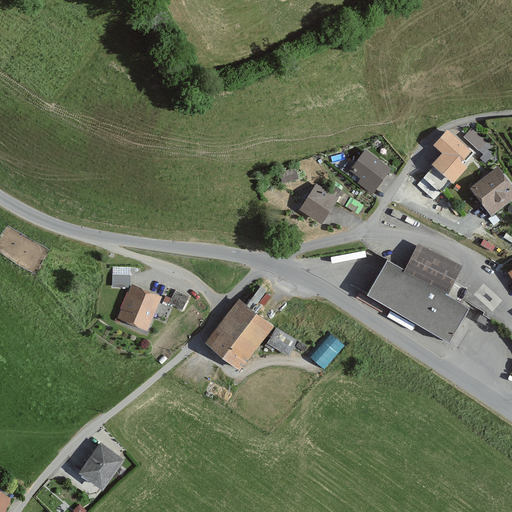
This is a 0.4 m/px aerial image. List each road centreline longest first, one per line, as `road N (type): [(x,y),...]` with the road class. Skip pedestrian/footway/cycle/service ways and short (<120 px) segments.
road 1 (residential): [(265,262),(364,229),(440,129),(511,112)]
road 2 (tertiary): [(511,413),(330,293),(265,262)]
road 3 (tertiary): [(265,262),(72,231),(0,197)]
